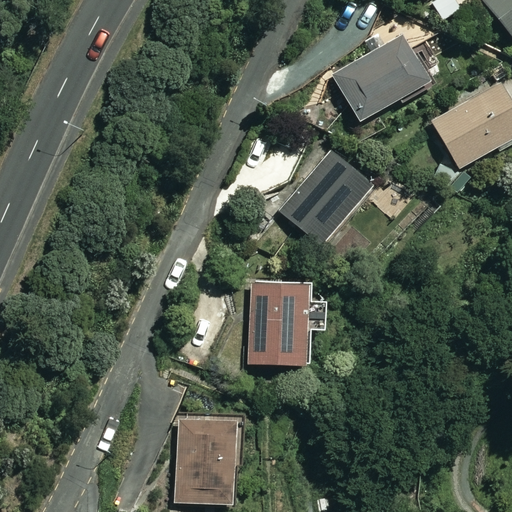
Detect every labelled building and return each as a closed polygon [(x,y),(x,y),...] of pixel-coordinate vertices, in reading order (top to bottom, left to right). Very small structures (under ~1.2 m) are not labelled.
[(441,0),(416,0),(426,12),(441,0)] [(511,0),(490,0),(483,6),(511,46),(511,0)] [(434,94),(405,42),(334,81),(363,133),(434,94)] [(511,155),(511,105),(503,90),(434,128),(464,182),(511,155)] [(374,198),(331,160),(280,217),(323,255),(374,198)] [(408,203),(390,191),(378,209),(396,221),(408,203)] [(316,297),(254,294),(251,377),(312,379),(316,297)] [(252,427),(185,423),(180,506),(247,510),(252,427)]
